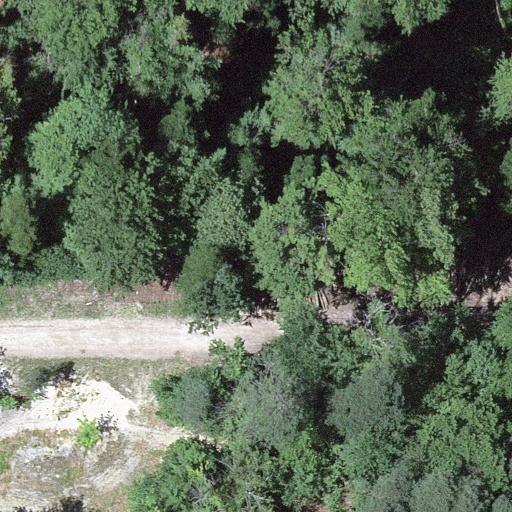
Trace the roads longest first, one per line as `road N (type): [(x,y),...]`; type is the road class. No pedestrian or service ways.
road 1 (track): [(511,343),(0,333)]
road 2 (track): [(278,336),(343,452),(360,511)]
